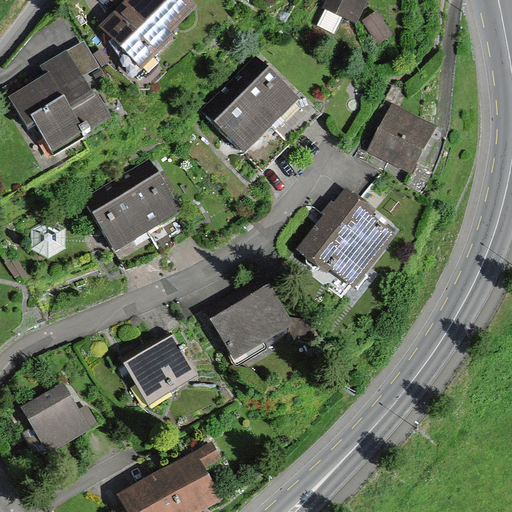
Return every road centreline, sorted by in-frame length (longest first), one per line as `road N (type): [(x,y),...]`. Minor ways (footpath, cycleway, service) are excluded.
road 1 (residential): [(0,370),(43,339),(231,258),(271,228),(324,152)]
road 2 (secondary): [(367,435),(428,359),(473,283),(511,161)]
road 3 (secondary): [(367,435),(271,511)]
